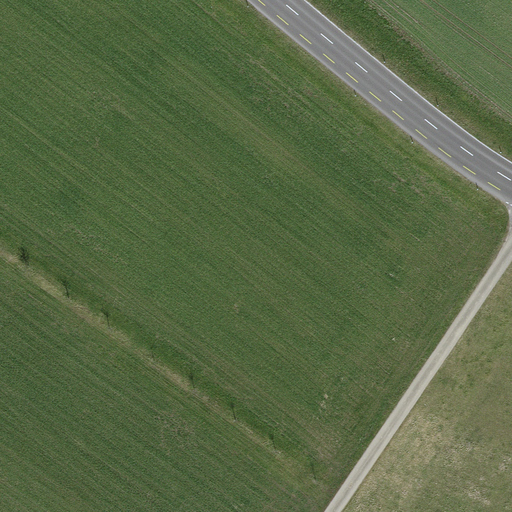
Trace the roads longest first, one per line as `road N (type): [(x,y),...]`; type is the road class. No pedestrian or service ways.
road 1 (track): [(511,248),(342,511)]
road 2 (tertiary): [(281,0),(511,180)]
